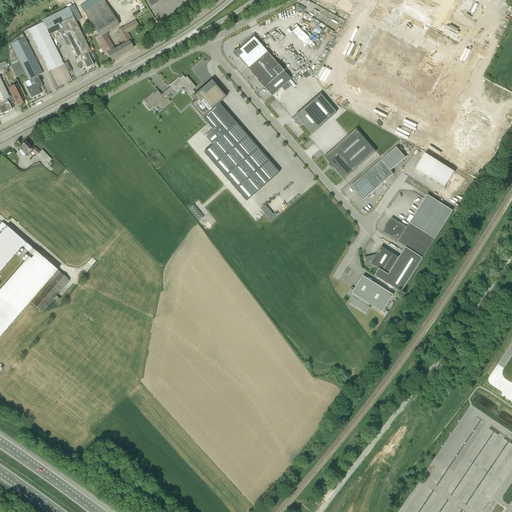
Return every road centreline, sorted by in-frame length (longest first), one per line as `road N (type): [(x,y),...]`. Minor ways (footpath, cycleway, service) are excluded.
road 1 (unclassified): [(402,176),(363,223),(212,40)]
road 2 (unknown): [(221,60),(226,88),(286,172),(252,195),(205,138)]
road 3 (unknown): [(423,131),(445,142),(451,137),(500,24),(496,5)]
road 4 (unclassified): [(0,147),(134,80)]
road 5 (tertiary): [(0,137),(128,68)]
road 6 (unclassified): [(124,61),(0,127)]
